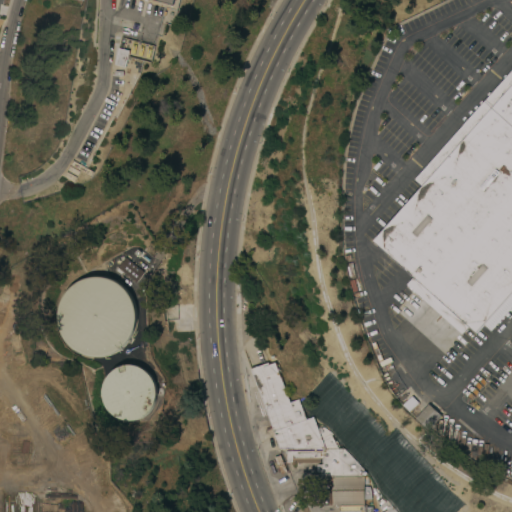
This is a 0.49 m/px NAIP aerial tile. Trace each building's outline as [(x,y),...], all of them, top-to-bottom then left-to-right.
[(121,37),(156,45),(152,62),(128,57),(125,67),(115,64),(121,37)] [(511,293),(477,333),(469,326),(463,333),(408,284),(414,277),(374,240),(423,185),(416,179),(511,70),(511,293)] [(128,341),(123,347),(118,351),(111,354),(104,356),(97,357),(90,356),(83,354),(77,351),(71,347),(66,342),(62,336),(59,330),(57,323),(56,316),(57,309),(58,302),(61,295),(65,290),(70,284),(76,280),(82,277),(89,275),(96,275),(103,275),(110,277),(117,280),(123,284),(128,289),(132,295),(135,301),(137,308),(138,315),(137,322),(135,329),(132,336),(128,341)] [(281,448),(251,368),(268,362),(268,364),(275,362),(290,402),(298,399),(306,419),(313,416),(318,428),(321,427),(325,427),(333,434),(331,435),(338,449),(287,448),(281,448)] [(153,409),(150,413),(146,416),(142,419),(137,421),(132,421),(127,421),(122,420),(117,419),(113,416),(109,413),(106,409),(103,404),(102,400),(101,395),(101,389),(102,384),(103,380),(106,375),(109,372),(113,368),(118,366),(122,364),(127,363),(132,363),(137,364),(142,366),(146,369),(150,372),(154,376),(156,380),(158,385),(158,390),(158,395),(157,400),(156,405),(153,409)] [(430,429),(417,417),(429,403),(439,412),(441,417),(430,429)] [(345,449),(366,473),(367,484),(364,484),(364,487),(370,486),(371,499),(364,499),(364,504),(330,505),(329,475),(323,475),(323,471),(317,471),(317,462),(287,463),(287,448),(338,449),(345,449)] [(382,511),(378,506),(387,500),(395,511),(382,511)]
